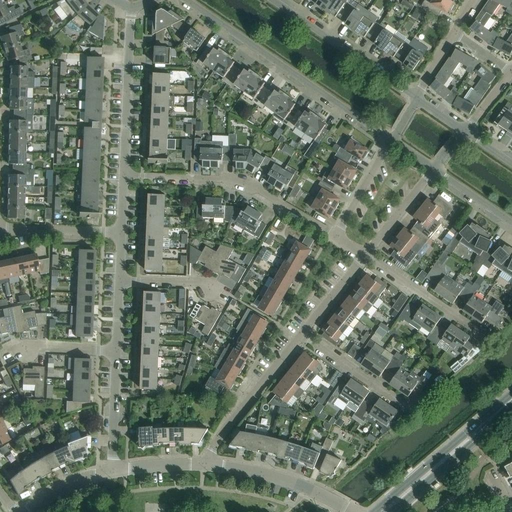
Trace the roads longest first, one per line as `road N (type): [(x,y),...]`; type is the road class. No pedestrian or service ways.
road 1 (residential): [(185,0),(390,140)]
road 2 (residential): [(337,235),(253,186),(123,175)]
road 3 (residential): [(415,97),(272,0)]
road 4 (secondary): [(382,511),(511,398)]
road 5 (residential): [(123,175),(131,6)]
road 6 (residential): [(209,464),(221,433),(300,335)]
road 7 (residential): [(209,464),(286,480),(352,511)]
road 8 (residential): [(486,337),(364,255)]
road 9 (residential): [(410,408),(300,335)]
road 10 (residential): [(0,229),(121,232)]
road 11 (residential): [(111,471),(116,351)]
